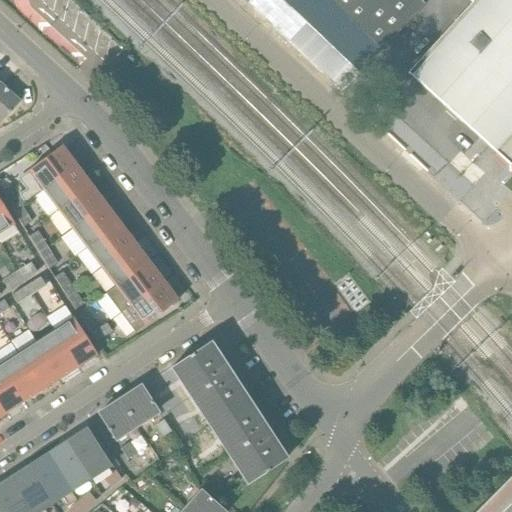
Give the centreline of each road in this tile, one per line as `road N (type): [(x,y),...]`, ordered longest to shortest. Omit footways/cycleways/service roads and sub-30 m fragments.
road 1 (residential): [(215,0),(486,253)]
road 2 (residential): [(0,453),(232,299)]
road 3 (residential): [(232,299),(74,100)]
road 4 (residential): [(339,446),(376,379),(497,263)]
road 5 (residential): [(339,446),(232,299)]
